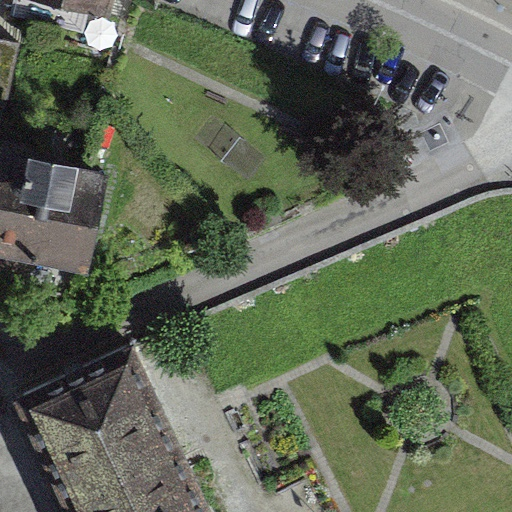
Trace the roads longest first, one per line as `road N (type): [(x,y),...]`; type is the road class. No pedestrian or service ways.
road 1 (residential): [(0,324),(91,329),(367,215),(511,143)]
road 2 (residential): [(401,0),(511,60)]
